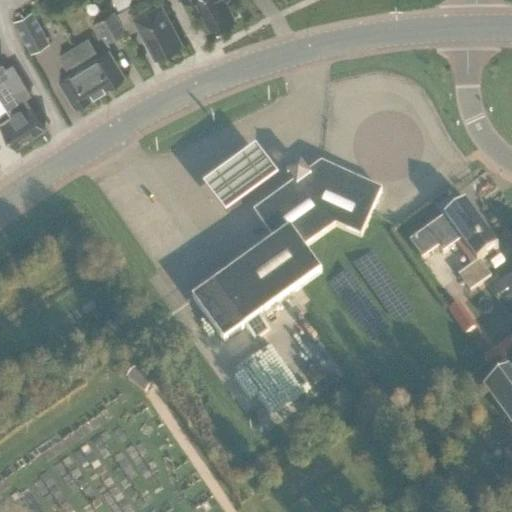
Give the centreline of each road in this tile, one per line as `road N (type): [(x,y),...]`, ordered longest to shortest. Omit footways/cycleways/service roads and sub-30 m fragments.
road 1 (primary): [(0,205),(133,120),(247,67),(347,39),(475,28)]
road 2 (tertiary): [(511,165),(478,125),(475,28)]
